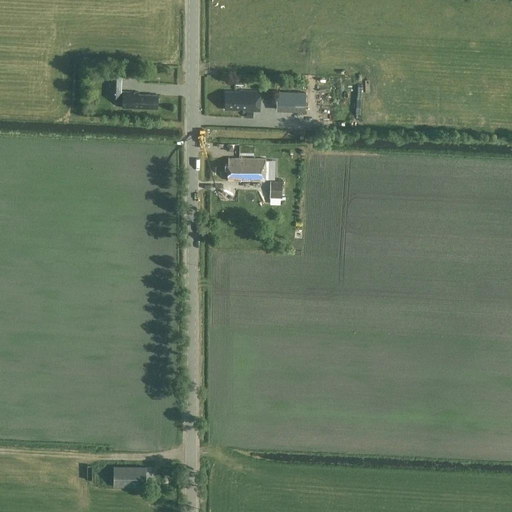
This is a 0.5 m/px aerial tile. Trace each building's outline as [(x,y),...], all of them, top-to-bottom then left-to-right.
[(111,73),(110,92),(110,98),(121,98),(122,73),(111,73)] [(260,92),(240,91),(240,92),(226,92),(225,110),(259,111),(260,92)] [(123,92),(122,108),(157,110),(158,95),(139,94),(139,92),(123,92)] [(277,92),(277,99),(276,111),(305,112),(306,93),(277,92)] [(265,182),(265,181),(270,181),(270,159),(265,159),(228,158),(227,181),(265,182)] [(283,181),(270,181),(269,198),(282,198),(283,181)] [(145,487),(146,467),(113,466),(113,486),(145,487)]
